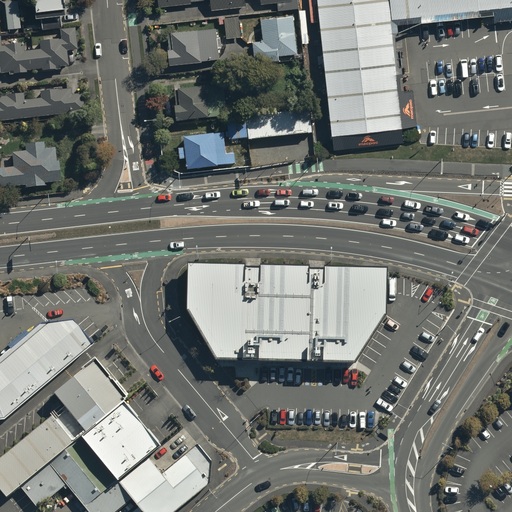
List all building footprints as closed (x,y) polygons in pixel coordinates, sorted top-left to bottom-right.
[(18,0),(4,0),(7,28),(21,27),(18,0)] [(33,0),(36,20),(41,19),(42,30),(62,27),(61,17),(66,16),(64,0),(33,0)] [(210,0),(212,11),(247,7),(245,0),(210,0)] [(260,0),(261,3),(277,1),(278,10),(298,7),(297,0),(260,0)] [(391,23),(388,0),(317,0),(324,62),(333,139),(403,131),(394,54),(391,23)] [(511,0),(388,0),(391,23),(478,14),(494,12),(495,24),(511,22),(511,0)] [(227,40),(241,38),(239,17),(225,19),(227,40)] [(261,21),(264,42),(253,43),(256,64),(280,61),(279,57),(298,55),(294,17),(261,21)] [(0,71),(65,64),(64,50),(74,49),(71,27),(57,29),(58,38),(37,40),(38,48),(22,50),(21,41),(0,43),(0,71)] [(220,60),(217,29),(167,35),(171,67),(202,63),(202,62),(220,60)] [(0,120),(81,110),(79,92),(68,93),(68,87),(38,91),(39,97),(21,99),(21,93),(0,95),(0,120)] [(179,91),(181,108),(176,109),(177,124),(209,121),(206,88),(179,91)] [(247,119),(249,141),(313,135),(310,112),(247,119)] [(228,123),(230,141),(248,139),(246,121),(228,123)] [(235,156),(226,157),(224,135),(185,140),(188,173),(218,169),(218,168),(236,166),(235,156)] [(22,150),(9,151),(10,166),(0,167),(0,185),(22,184),(22,187),(42,185),(41,181),(56,180),(52,147),(42,148),(41,140),(21,142),(22,150)] [(261,270),(190,268),(188,313),(217,363),(257,364),(262,364),(322,365),(355,365),(387,320),(389,273),(323,271),(261,270)] [(0,357),(0,418),(1,418),(88,341),(69,316),(41,320),(0,357)] [(123,395),(91,358),(53,391),(85,428),(123,395)] [(0,454),(0,487),(5,493),(83,429),(62,403),(0,454)] [(117,511),(131,500),(77,437),(17,488),(36,509),(65,485),(87,511),(117,511)] [(118,482),(143,511),(171,511),(209,480),(186,454),(160,476),(145,459),(118,482)]
